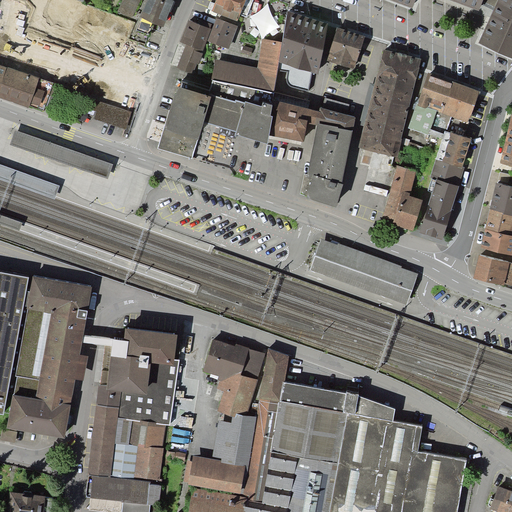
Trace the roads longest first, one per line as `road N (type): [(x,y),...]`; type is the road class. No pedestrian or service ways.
road 1 (residential): [(511,462),(378,380),(153,300),(121,298),(107,317),(74,466)]
road 2 (primary): [(134,155),(333,223),(449,276)]
road 3 (residential): [(319,0),(511,78)]
road 4 (unknown): [(333,223),(382,24)]
road 5 (residential): [(449,276),(511,88)]
road 6 (residential): [(188,0),(134,155)]
road 7 (primary): [(0,107),(134,155)]
